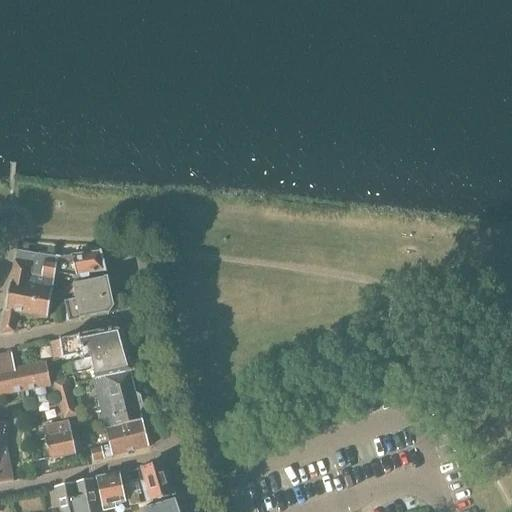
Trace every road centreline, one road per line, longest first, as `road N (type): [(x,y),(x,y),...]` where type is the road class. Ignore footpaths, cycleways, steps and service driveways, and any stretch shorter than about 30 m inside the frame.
road 1 (residential): [(0,491),(174,448)]
road 2 (residential): [(450,511),(432,472),(316,511)]
road 3 (residential): [(174,448),(134,315)]
road 4 (residential): [(0,344),(134,315)]
